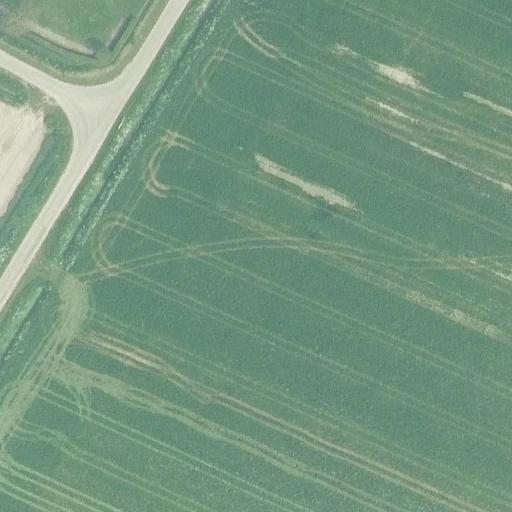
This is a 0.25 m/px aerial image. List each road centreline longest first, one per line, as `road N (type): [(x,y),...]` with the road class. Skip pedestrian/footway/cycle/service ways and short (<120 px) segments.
road 1 (unclassified): [(0,296),(111,114)]
road 2 (unclassified): [(111,114),(180,0)]
road 3 (unclassified): [(111,114),(0,54)]
